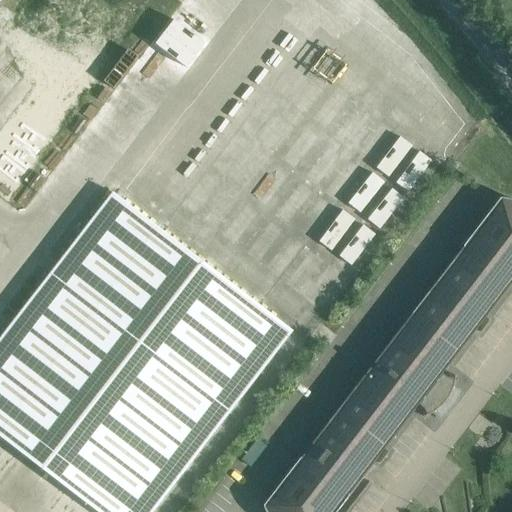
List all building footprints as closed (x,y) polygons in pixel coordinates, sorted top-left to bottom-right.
[(284,65),(277,77),(304,93),(311,81),(284,65)] [(342,124),(350,115),(321,90),(313,98),(342,124)] [(345,131),(377,146),(383,133),(351,118),(345,131)] [(199,126),(188,138),(215,163),(225,151),(199,126)] [(305,164),(315,152),(286,129),(276,140),(305,164)] [(398,153),(391,163),(417,183),(425,173),(398,153)] [(0,340),(0,436),(97,511),(153,511),(293,332),(114,193),(0,340)] [(506,200),(501,199),(464,247),(465,248),(302,459),(301,459),(264,507),(266,511),(337,511),(350,496),(349,496),(419,405),(424,410),(428,417),(432,415),(435,413),(439,410),(442,407),(445,404),(448,400),(450,397),(452,393),(454,389),(455,385),(456,380),(448,379),(443,375),(511,284),(511,201),(506,200)] [(331,288),(339,278),(322,265),(314,274),(331,288)] [(68,511),(76,498),(63,491),(52,511),(68,511)]
